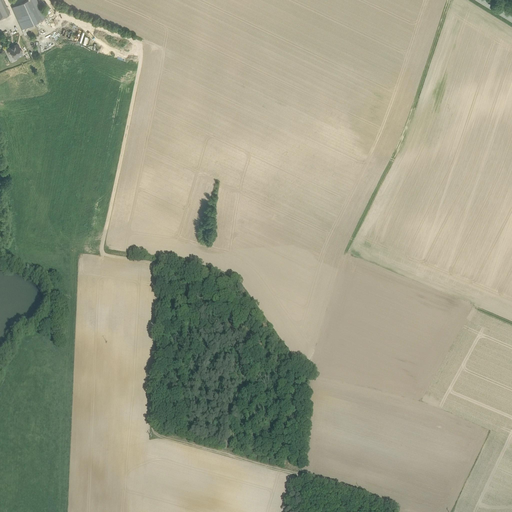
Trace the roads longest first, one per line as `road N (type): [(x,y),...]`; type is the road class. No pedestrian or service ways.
road 1 (track): [(45,0),(140,46),(101,250),(161,268),(151,432),(297,474),(299,511)]
road 2 (track): [(449,0),(404,135),(346,249)]
